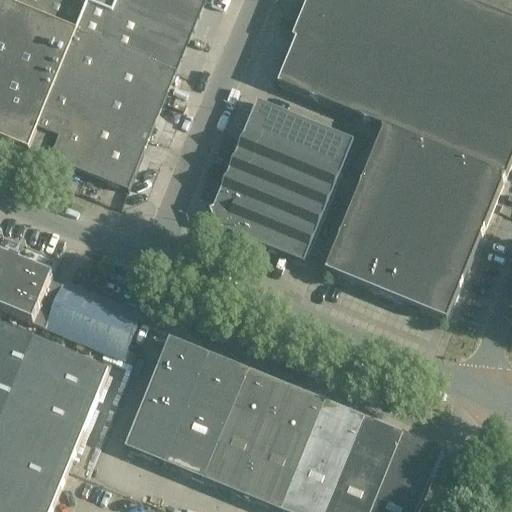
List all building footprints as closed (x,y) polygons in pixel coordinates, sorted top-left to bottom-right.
[(12,0),(10,7),(77,34),(88,5),(113,16),(119,0),(12,0)] [(88,5),(77,34),(177,76),(207,0),(119,0),(113,16),(88,5)] [(326,274),(387,299),(447,324),(511,165),(511,23),(454,0),(309,0),(306,10),(308,15),(305,23),(300,25),(294,38),(296,39),(297,42),(297,43),(291,59),(290,59),(278,88),(385,131),(326,274)] [(0,141),(29,154),(29,153),(38,131),(53,137),(60,140),(51,163),(129,194),(138,171),(138,170),(173,85),(177,76),(77,34),(10,7),(10,8),(0,3),(0,141)] [(353,145),(258,106),(208,227),(304,266),(353,145)] [(53,137),(38,131),(29,153),(44,159),(53,137)] [(0,313),(47,333),(66,285),(65,285),(62,290),(51,285),(53,280),(20,266),(21,265),(20,262),(13,259),(10,260),(10,262),(0,258),(0,313)] [(66,285),(47,333),(85,348),(104,301),(102,300),(83,292),(82,296),(75,294),(77,290),(66,285)] [(85,348),(122,363),(142,316),(137,314),(136,317),(123,312),(124,309),(104,301),(85,348)] [(0,511),(52,511),(108,376),(0,331),(0,511)] [(159,371),(126,452),(164,468),(209,360),(171,344),(159,371)] [(209,360),(164,468),(203,484),(248,375),(209,360)] [(248,375),(203,484),(271,511),(283,511),(326,407),(248,375)] [(326,407),(283,511),(328,511),(364,423),(326,407)] [(364,423),(328,511),(373,511),(404,439),(364,423)] [(404,439),(373,511),(419,511),(432,483),(431,483),(443,455),(404,439)]
